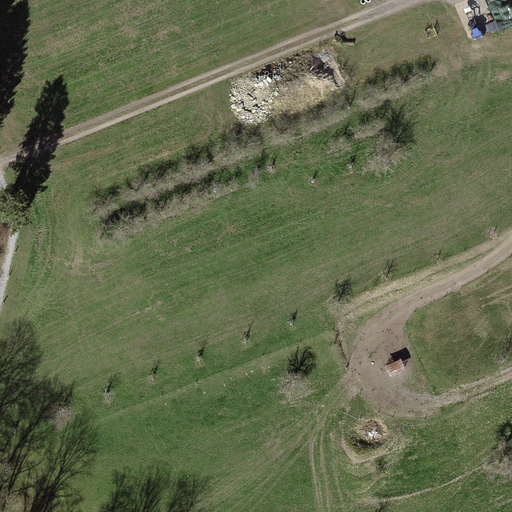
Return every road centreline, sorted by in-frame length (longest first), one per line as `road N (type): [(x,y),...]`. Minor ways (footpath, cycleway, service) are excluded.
road 1 (track): [(0,159),(386,0)]
road 2 (track): [(511,243),(419,301),(392,324),(390,341)]
